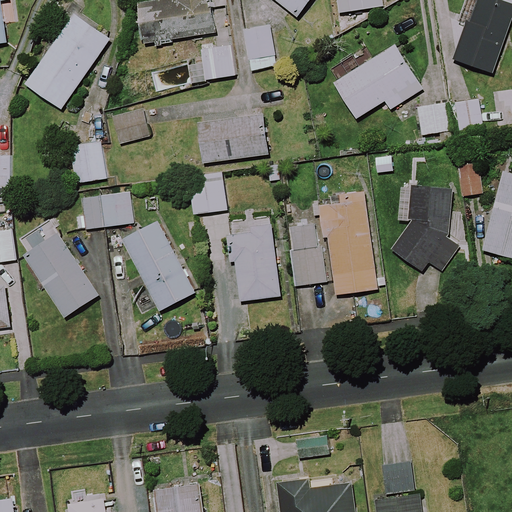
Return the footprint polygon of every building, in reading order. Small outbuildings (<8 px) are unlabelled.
[(215,33),(208,0),(164,0),(138,5),(146,46),(215,33)] [(272,0),(297,19),(311,0),(272,0)] [(364,10),(361,0),(335,0),(339,16),(364,10)] [(511,16),(511,4),(499,0),(477,0),(470,22),(466,21),(452,61),(492,75),(511,16)] [(109,40),(74,16),(26,87),(61,111),(109,40)] [(277,67),(267,25),(241,31),(250,73),(277,67)] [(236,77),(231,45),(200,50),(205,82),(236,77)] [(420,92),(395,48),(333,83),(354,120),(385,103),(389,110),(420,92)] [(483,137),(477,99),(454,103),(460,141),(483,137)] [(450,142),(444,104),(416,108),(420,137),(440,134),(442,144),(450,142)] [(148,138),(141,110),(111,117),(118,146),(148,138)] [(265,156),(259,118),(195,127),(200,165),(265,156)] [(107,180),(101,143),(72,148),(78,185),(107,180)] [(0,198),(10,199),(10,186),(11,157),(0,156),(0,198)] [(483,195),(481,168),(457,170),(459,197),(483,195)] [(511,175),(501,172),(481,252),(511,259),(511,175)] [(227,212),(222,173),(187,177),(191,216),(227,212)] [(449,190),(410,185),(406,219),(409,224),(390,251),(421,272),(428,263),(441,272),(459,247),(445,237),(449,190)] [(133,224),(128,192),(80,199),(85,231),(133,224)] [(376,291),(364,193),(331,197),(332,205),(316,207),(320,238),(327,237),(335,296),(376,291)] [(194,294),(157,223),(121,242),(159,313),(194,294)] [(280,297),(269,223),(249,226),(251,235),(225,238),(228,262),(233,261),(239,303),(280,297)] [(325,283),(318,225),(287,229),(294,287),(325,283)] [(0,263),(18,260),(13,230),(0,232),(0,263)] [(98,297),(57,233),(23,255),(64,319),(98,297)] [(0,329),(9,328),(3,286),(0,286),(0,329)] [(357,298),(360,319),(386,316),(383,294),(357,298)] [(331,455),(329,437),(294,440),(296,459),(331,455)] [(412,495),(408,464),(381,467),(384,497),(375,498),(376,511),(418,511),(416,495),(412,495)] [(307,490),(306,479),(275,483),(279,511),(352,511),(348,484),(307,490)] [(151,490),(153,511),(202,511),(199,483),(151,490)] [(0,500),(0,511),(13,511),(12,499),(0,500)] [(104,511),(103,499),(66,506),(67,511),(104,511)]
